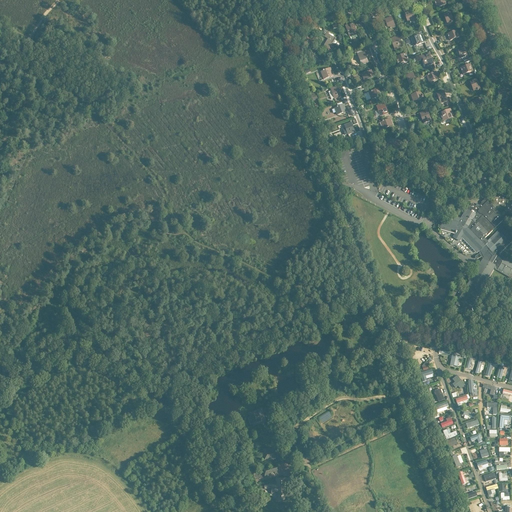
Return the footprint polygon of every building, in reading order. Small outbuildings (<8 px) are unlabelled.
[(408,24),(416,21),(412,10),(404,13),(408,24)] [(450,12),(448,13),(444,14),(448,24),(454,22),(450,12)] [(395,27),(391,17),(385,19),(389,30),(395,27)] [(475,32),(481,30),(477,20),(471,22),(475,32)] [(350,37),(358,34),(354,23),(346,26),(350,37)] [(460,30),(457,31),(448,34),(450,41),(462,36),(460,30)] [(332,44),(335,39),(329,34),(329,33),(327,32),(324,37),(326,38),(329,40),(325,46),(325,45),(323,47),(328,50),(330,46),(334,48),(335,45),(332,44)] [(422,34),(418,36),(411,38),(414,46),(425,42),(422,34)] [(399,36),(395,37),(391,39),(395,50),(403,47),(399,36)] [(490,53),(486,43),(480,46),(484,56),(490,53)] [(463,46),(462,47),(457,48),(461,58),(467,56),(463,46)] [(368,62),(364,52),(358,54),(362,65),(368,62)] [(430,53),(422,56),(419,57),(420,61),(423,60),(426,67),(434,64),(430,53)] [(406,54),(396,58),(398,65),(408,61),(406,54)] [(471,65),(466,67),(461,68),(463,75),(473,71),(471,65)] [(495,66),(489,69),(493,79),(499,76),(495,66)] [(330,68),(321,72),(324,80),(333,76),(330,68)] [(374,77),(371,70),(362,74),(364,81),(374,77)] [(429,82),(430,82),(431,85),(434,84),(433,81),(439,79),(436,72),(427,76),(429,82)] [(417,83),(413,73),(406,76),(410,86),(417,83)] [(476,79),(470,82),(474,91),(480,89),(476,79)] [(331,90),(332,91),(329,92),(332,99),(334,98),(335,99),(341,97),(338,87),(331,90)] [(371,100),(381,96),(379,89),(368,93),(371,100)] [(498,92),(502,102),(509,100),(505,90),(498,92)] [(421,91),(416,93),(411,95),(413,102),(424,98),(421,91)] [(443,91),(439,93),(437,93),(441,104),(447,101),(443,91)] [(311,96),(313,102),(319,100),(317,94),(311,96)] [(484,98),(474,102),(476,108),(486,104),(484,98)] [(384,103),(379,105),(377,106),(381,116),(388,114),(384,103)] [(344,105),(335,109),(337,115),(347,111),(344,105)] [(440,113),(443,122),(454,118),(451,109),(440,113)] [(427,110),(420,113),(424,123),(431,120),(427,110)] [(390,119),(385,121),(382,122),(380,123),(383,129),(393,126),(390,119)] [(351,123),(344,125),(348,135),(355,132),(351,123)] [(402,144),(391,138),(387,146),(398,151),(402,144)] [(464,184),(464,176),(458,176),(458,171),(452,171),(452,184),(458,184),(464,184)] [(511,262),(505,258),(503,257),(501,255),(500,255),(500,254),(511,241),(511,230),(505,224),(488,242),(485,239),(495,228),(505,219),(485,199),(481,203),(482,203),(480,205),(477,204),(476,206),(471,204),(468,210),(466,209),(460,220),(457,219),(458,217),(446,214),(444,219),(442,227),(457,231),(455,235),(462,239),(464,235),(479,251),(483,259),(473,277),(471,276),(469,277),(468,279),(469,281),(470,282),(454,309),(469,318),(471,315),(468,313),(494,268),(496,269),(497,270),(497,271),(511,279),(511,262)] [(343,322),(342,326),(341,330),(346,332),(347,326),(363,329),(364,324),(354,322),(354,320),(346,319),(346,322),(345,321),(345,322),(343,322)] [(460,356),(452,354),(450,365),(458,367),(460,356)] [(490,378),(494,366),(489,365),(485,377),(490,378)] [(365,381),(369,377),(360,366),(356,370),(365,381)] [(432,370),(420,373),(423,382),(427,381),(426,376),(433,374),(432,370)] [(457,376),(452,380),(455,383),(453,385),(456,388),(458,386),(460,389),(465,385),(457,376)] [(249,388),(242,391),(245,397),(251,394),(251,393),(249,388)] [(441,389),(435,391),(439,401),(445,399),(441,389)] [(456,401),(457,406),(469,402),(467,397),(456,401)] [(511,404),(499,402),(498,402),(498,413),(511,415),(511,404)] [(498,403),(487,403),(487,408),(493,408),(493,415),(498,415),(498,403)] [(250,425),(252,424),(253,426),(260,424),(266,422),(265,418),(267,417),(265,411),(262,411),(261,410),(255,412),(255,411),(248,413),(250,418),(248,418),(250,425)] [(501,416),(499,428),(503,428),(504,420),(508,420),(509,417),(501,416)] [(443,429),(453,425),(451,419),(447,420),(448,423),(441,426),(443,429)] [(466,425),(467,430),(480,426),(478,421),(466,425)] [(447,430),(443,431),(446,440),(457,436),(457,433),(456,432),(449,435),(447,430)] [(479,435),(471,438),(472,441),(477,439),(479,443),(482,442),(479,435)] [(455,438),(447,441),(449,447),(457,444),(455,438)] [(263,450),(264,455),(264,460),(275,458),(274,449),(263,450)] [(482,458),(489,456),(487,449),(480,451),(482,458)] [(488,464),(487,460),(477,463),(478,467),(479,470),(482,469),(483,469),(482,466),(488,464)] [(458,461),(455,463),(458,471),(469,466),(468,463),(460,466),(458,461)] [(278,465),(262,470),(264,477),(268,476),(268,474),(274,472),(274,473),(280,472),(278,465)] [(493,473),(484,476),(485,479),(486,482),(496,479),(494,473),(493,473)] [(502,473),(499,474),(499,482),(508,481),(508,478),(503,478),(502,473)] [(284,485),(284,479),(276,479),(276,482),(277,482),(277,485),(271,485),(271,486),(271,487),(271,488),(271,492),(271,493),(273,493),(273,492),(277,492),(277,498),(276,498),(276,501),(278,501),(282,501),(284,501),(284,496),(285,496),(285,491),(285,490),(284,490),(284,487),(284,486),(284,485)] [(467,488),(469,493),(479,489),(476,483),(467,488)] [(486,489),(487,494),(499,490),(497,486),(486,489)] [(501,493),(501,501),(510,500),(509,493),(501,493)]
